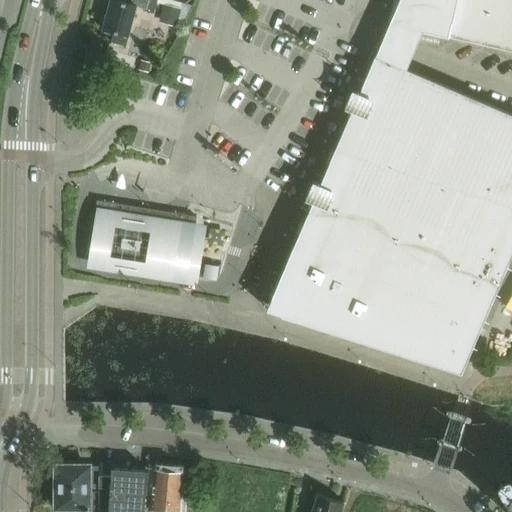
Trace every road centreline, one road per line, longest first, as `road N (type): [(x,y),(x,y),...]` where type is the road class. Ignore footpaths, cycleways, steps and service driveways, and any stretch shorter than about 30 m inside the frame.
road 1 (unclassified): [(23,428),(238,447),(432,495),(463,511)]
road 2 (secondary): [(23,428),(32,405),(33,42)]
road 3 (secondary): [(33,42),(23,61),(7,178),(0,420)]
